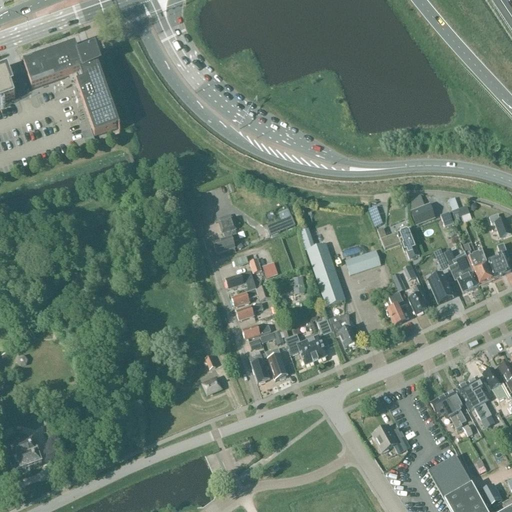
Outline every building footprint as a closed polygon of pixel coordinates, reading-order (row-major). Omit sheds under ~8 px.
[(80,62),(75,48),(23,66),(32,91),(80,74),(83,84),(76,86),(94,139),(118,130),(119,133),(120,133),(94,57),(80,62)] [(0,105),(15,101),(5,73),(0,74),(0,105)] [(82,134),(84,142),(86,145),(94,143),(90,131),(82,134)] [(436,221),(431,208),(412,214),(417,228),(436,221)] [(459,211),(462,218),(469,216),(466,208),(459,211)] [(451,213),(454,221),(462,218),(459,211),(451,213)] [(440,218),(444,229),(453,226),(449,215),(440,218)] [(511,236),(505,221),(499,223),(497,217),(488,220),(491,227),(494,226),(499,241),(511,236)] [(225,241),(212,245),(216,256),(234,250),(232,244),(238,242),(235,232),(236,231),(232,219),(231,219),(219,223),(218,224),(222,236),(223,236),(225,241)] [(291,219),(266,229),(269,238),(295,228),(291,219)] [(383,231),(377,233),(383,251),(400,245),(404,254),(406,253),(409,261),(419,258),(413,242),(408,230),(386,238),(383,231)] [(299,236),(301,246),(312,243),(308,231),(299,234),(299,236)] [(301,246),(303,251),(304,254),(306,253),(325,310),(345,303),(326,246),(314,250),(312,243),(301,246)] [(496,249),(499,257),(487,262),(493,281),(510,273),(506,262),(508,261),(502,246),(496,249)] [(475,255),(486,285),(493,282),(486,263),(481,249),(478,250),(479,254),(475,255)] [(376,253),(344,263),(349,278),(381,268),(376,253)] [(478,288),(486,285),(475,255),(471,257),(469,253),(466,255),(478,288)] [(440,254),(433,257),(436,263),(442,261),(440,254)] [(446,266),(451,278),(454,277),(462,296),(478,288),(473,277),(474,277),(470,269),(464,254),(446,266)] [(257,262),(249,264),(253,275),(260,273),(257,262)] [(274,265),(262,269),(266,281),(278,277),(274,265)] [(251,280),(249,274),(225,282),(228,292),(243,287),(246,286),(249,294),(255,291),(251,280)] [(398,277),(391,280),(398,294),(405,291),(398,277)] [(443,277),(428,283),(438,306),(453,300),(443,277)] [(425,304),(422,296),(418,288),(413,290),(416,298),(408,302),(415,317),(427,312),(423,305),(425,304)] [(256,292),(258,298),(260,304),(270,301),(266,289),(256,292)] [(258,298),(256,292),(231,301),(234,310),(249,305),(248,302),(258,298)] [(398,295),(398,294),(388,299),(393,309),(387,312),(387,313),(386,315),(387,318),(389,318),(394,328),(406,323),(400,309),(404,307),(398,295)] [(252,315),(263,312),(261,305),(235,314),(238,323),(253,319),(252,315)] [(329,322),(330,328),(335,340),(339,338),(345,351),(357,346),(350,329),(349,330),(348,328),(348,321),(346,317),(337,322),(336,319),(329,322)] [(322,339),(332,335),(327,322),(317,326),(322,339)] [(241,333),(245,342),(273,333),(271,327),(258,331),(256,328),(241,333)] [(273,336),(276,347),(284,345),(280,333),(273,336)] [(296,337),(285,342),(289,353),(291,358),(299,355),(304,369),(326,360),(318,339),(300,346),(299,344),(296,337)] [(251,353),(261,350),(259,342),(249,345),(251,353)] [(285,379),(287,378),(278,351),(265,355),(268,362),(267,362),(274,383),(279,381),(280,382),(285,380),(285,379)] [(264,383),(269,382),(266,373),(267,373),(264,363),(263,363),(261,357),(248,361),(254,377),(255,377),(257,385),(259,385),(259,386),(265,384),(264,383)] [(213,373),(215,372),(214,370),(215,370),(210,358),(205,361),(209,372),(212,371),(213,373)] [(511,395),(511,394),(511,371),(508,364),(504,367),(502,366),(499,368),(498,370),(497,370),(511,395)] [(511,402),(506,393),(507,393),(503,385),(501,386),(493,371),(482,377),(490,393),(497,389),(505,405),(511,402)] [(216,381),(202,387),(207,398),(221,391),(216,381)] [(485,421),(490,418),(483,406),(488,403),(475,381),(466,386),(479,409),(485,419),(485,421)] [(485,419),(479,409),(466,386),(457,391),(468,412),(473,409),(480,422),(485,419)] [(462,407),(454,392),(445,397),(461,426),(465,423),(458,410),(462,407)] [(436,402),(435,402),(431,405),(439,420),(443,418),(445,421),(449,419),(456,431),(461,428),(460,426),(461,426),(445,397),(436,402)] [(498,414),(503,411),(496,399),(491,402),(498,414)] [(472,436),(467,427),(462,430),(467,439),(472,436)] [(398,456),(407,451),(398,435),(393,438),(388,428),(372,437),(381,454),(393,448),(398,456)] [(13,476),(41,467),(32,441),(8,449),(7,447),(5,448),(5,446),(3,447),(13,476)] [(455,459),(428,474),(444,503),(471,488),(455,459)] [(480,462),(475,464),(478,470),(477,471),(479,476),(486,472),(480,462)] [(444,503),(449,511),(511,511),(511,509),(506,511),(484,511),(471,488),(444,503)] [(488,511),(501,504),(493,489),(480,496),(488,511)]
